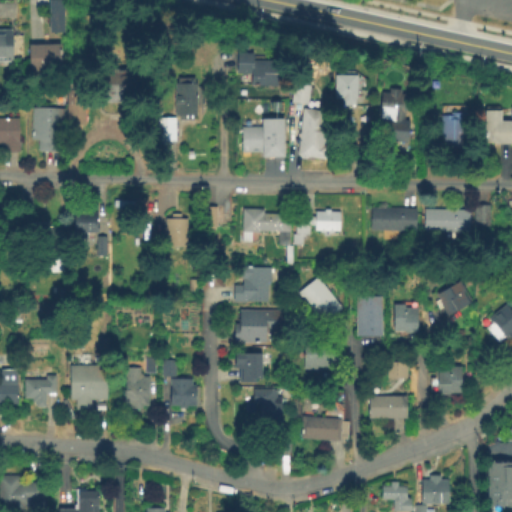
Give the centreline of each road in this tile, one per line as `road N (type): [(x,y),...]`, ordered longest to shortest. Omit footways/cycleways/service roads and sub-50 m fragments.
road 1 (residential): [(511,184),(0,175)]
road 2 (residential): [(470,431),(283,488),(116,449),(0,440)]
road 3 (secondary): [(511,53),(266,0)]
